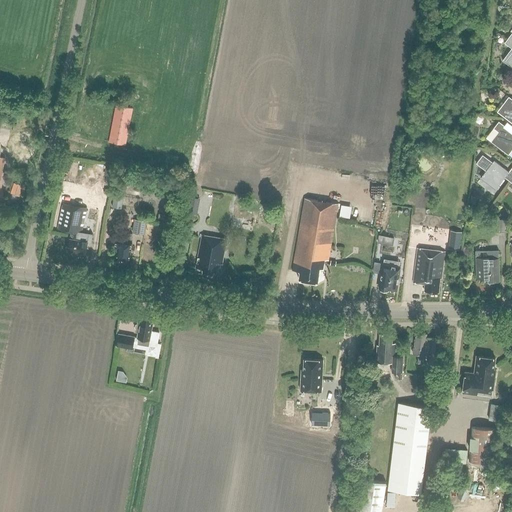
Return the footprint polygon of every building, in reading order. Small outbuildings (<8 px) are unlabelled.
[(511,32),(504,43),(511,49),(503,60),(511,66),(511,32)] [(497,112),(511,123),(511,99),(508,97),(497,112)] [(116,106),(109,142),(125,145),(132,109),(116,106)] [(511,125),(508,122),(505,126),(499,121),(486,138),(490,142),(508,155),(511,149),(511,125)] [(505,178),(509,181),(511,177),(511,167),(508,172),(493,161),(492,162),(483,155),(476,164),(486,171),(480,178),(495,190),(505,178)] [(104,175),(112,177),(114,165),(106,164),(104,175)] [(26,187),(14,183),(11,194),(19,197),(21,193),(24,194),(26,187)] [(124,197),(115,196),(113,207),(122,209),(124,197)] [(478,199),(472,196),(469,203),(476,205),(478,199)] [(338,204),(305,199),(292,271),(300,272),(299,280),(317,283),(319,269),(323,270),(325,260),(328,261),(338,204)] [(352,216),(353,204),(343,203),(341,214),(352,216)] [(68,251),(85,254),(87,241),(78,240),(79,234),(81,234),(87,208),(63,204),(57,230),(71,232),(70,239),(68,251)] [(492,232),(506,232),(506,219),(492,219),(492,232)] [(145,234),(147,222),(134,220),(132,232),(145,234)] [(132,242),(131,242),(132,234),(124,233),(123,241),(116,239),(115,247),(118,248),(116,260),(129,262),(132,242)] [(222,264),(226,239),(202,235),(196,268),(203,269),(203,273),(212,275),(213,271),(221,273),(222,264)] [(440,279),(441,279),(445,252),(418,248),(413,283),(425,285),(424,291),(439,293),(440,279)] [(499,281),(499,258),(499,251),(476,251),(477,278),(485,278),(485,282),(499,281)] [(379,288),(396,291),(400,267),(383,264),(379,288)] [(137,338),(139,338),(138,342),(145,343),(146,339),(150,340),(153,320),(141,317),(140,323),(138,322),(136,332),(138,332),(137,338)] [(428,365),(439,366),(442,339),(426,338),(426,334),(417,333),(415,348),(414,347),(413,354),(418,354),(417,363),(424,364),(425,355),(429,356),(428,365)] [(134,337),(118,334),(116,346),(132,349),(134,337)] [(403,357),(395,356),(396,344),(392,344),(392,335),(380,334),(379,345),(377,345),(376,362),(392,363),(392,373),(402,373),(403,357)] [(463,393),(477,394),(478,388),(493,390),(496,369),(494,369),(495,358),(476,356),(474,373),(466,372),(463,393)] [(303,370),(301,370),(300,390),(321,391),(323,360),(304,359),(303,370)] [(421,494),(426,454),(432,407),(398,403),(392,452),(387,490),(421,494)] [(331,425),(331,412),(312,411),(312,424),(331,425)] [(471,426),(468,462),(494,464),(496,428),(471,426)] [(456,455),(468,455),(468,447),(457,447),(456,455)] [(507,493),(509,482),(489,479),(487,491),(507,493)]
